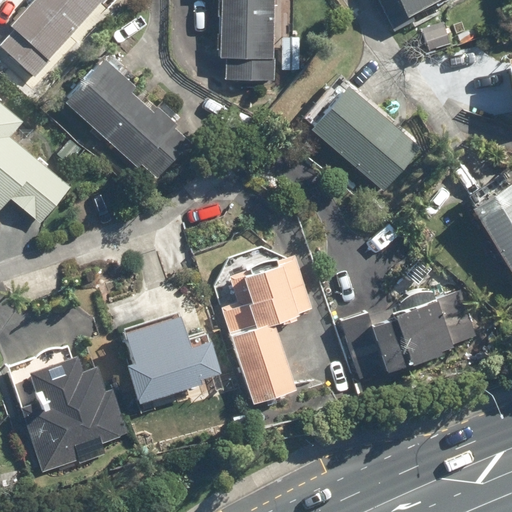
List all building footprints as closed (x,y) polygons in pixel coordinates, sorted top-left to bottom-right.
[(52,55),(50,53),(98,0),(29,0),(10,21),(15,26),(0,41),(0,44),(34,75),(52,55)] [(215,0),(214,54),(218,54),(218,75),(266,76),(268,0),(215,0)] [(379,0),(394,28),(413,19),(409,11),(429,0),(379,0)] [(476,17),(451,26),(458,44),(483,36),(476,17)] [(441,33),(425,38),(429,50),(445,45),(441,33)] [(59,100),(131,166),(134,163),(150,178),(183,143),(166,128),(168,126),(149,107),(145,111),(122,90),(127,85),(98,58),(59,100)] [(334,74),(296,116),(376,190),(415,148),(334,74)] [(9,132),(22,118),(0,98),(0,203),(9,194),(38,219),(68,184),(9,132)] [(250,117),(228,108),(220,127),(243,136),(250,117)] [(67,136),(54,152),(67,162),(80,146),(67,136)] [(511,200),(502,185),(464,209),(511,286),(511,200)] [(425,226),(415,239),(426,248),(436,234),(425,226)] [(233,304),(217,309),(247,401),(289,387),(267,319),(304,306),(286,253),(223,274),(233,304)] [(403,293),(398,298),(401,305),(393,307),(392,306),(367,313),(365,309),(338,318),(358,375),(440,347),(439,343),(473,331),(459,287),(433,295),(430,287),(424,286),(419,286),(413,287),(407,290),(403,293)] [(132,356),(126,358),(138,397),(200,378),(198,371),(218,364),(208,333),(187,339),(177,308),(123,325),(132,356)] [(25,366),(36,397),(20,402),(43,468),(78,455),(73,440),(98,432),(101,440),(119,435),(118,432),(126,430),(111,386),(104,389),(95,361),(80,366),(74,348),(25,366)]
